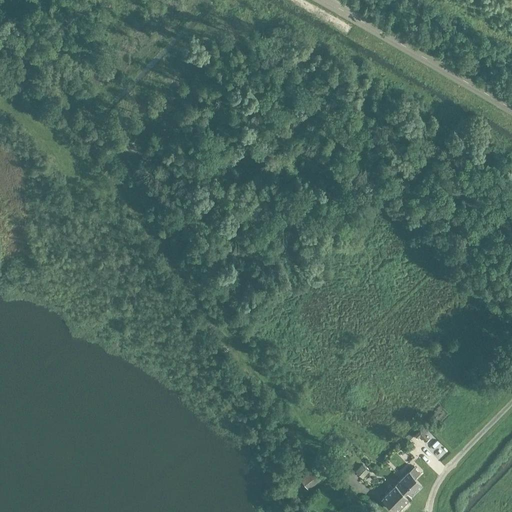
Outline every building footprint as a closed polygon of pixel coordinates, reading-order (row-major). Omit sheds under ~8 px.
[(406,453),(413,446),(409,441),(402,449),(406,453)] [(369,471),(362,465),(356,472),(362,478),(369,471)] [(411,468),(399,480),(412,494),(421,485),(414,478),(417,474),(411,468)] [(313,471),(300,480),(307,489),(320,480),(313,471)] [(403,502),(412,494),(399,480),(390,489),(403,502)] [(394,511),(403,502),(390,489),(381,498),(394,511)]
